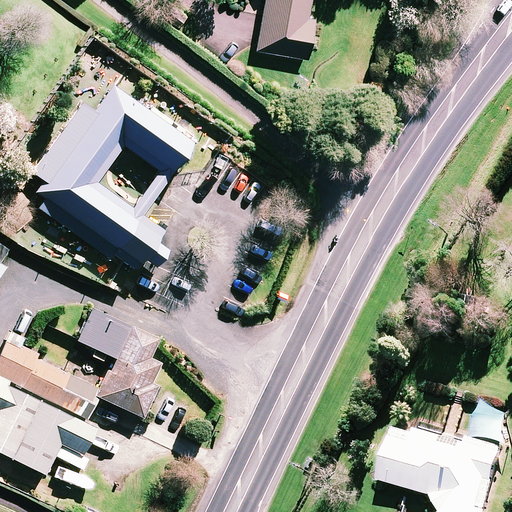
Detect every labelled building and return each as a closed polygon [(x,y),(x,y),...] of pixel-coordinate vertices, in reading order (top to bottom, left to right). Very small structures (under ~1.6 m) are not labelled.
[(265,0),(257,50),(308,59),(315,19),(309,18),(311,0),(265,0)] [(191,145),(98,78),(78,107),(22,185),(45,201),(38,210),(82,241),(110,262),(113,257),(134,272),(142,261),(153,269),(165,252),(153,243),(161,232),(140,217),(191,145)] [(114,360),(108,372),(104,370),(95,390),(5,344),(0,353),(0,377),(85,421),(96,398),(141,419),(155,388),(148,385),(157,365),(146,360),(155,341),(91,311),(76,342),(114,360)] [(0,453),(11,459),(44,475),(58,445),(80,456),(93,430),(38,404),(0,385),(0,453)] [(441,447),(443,441),(416,433),(414,438),(395,432),(379,484),(443,504),(440,511),(484,511),(503,455),(462,443),(459,452),(441,447)] [(87,503),(82,511),(100,511),(101,511),(87,503)]
